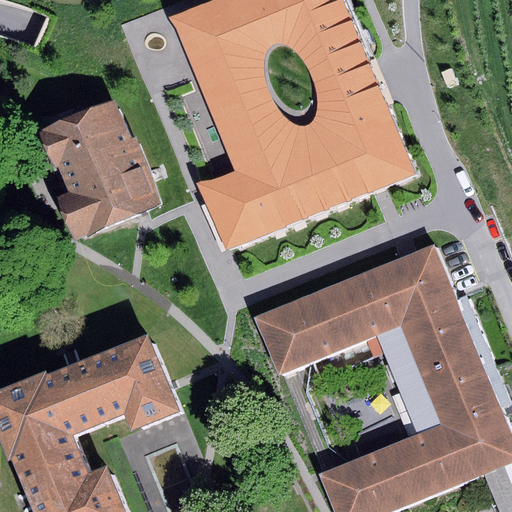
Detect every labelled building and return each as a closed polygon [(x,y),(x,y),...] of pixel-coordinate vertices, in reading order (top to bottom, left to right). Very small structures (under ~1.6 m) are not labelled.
[(377,81),(343,0),(214,0),(171,17),(234,171),(199,185),(225,250),(415,173),(377,81)] [(112,100),(39,131),(66,193),(55,198),(73,240),(160,204),(133,138),(128,140),(112,100)] [(407,253),(255,315),(280,374),(399,325),(440,425),(320,474),(335,511),(395,511),(485,476),(494,472),(505,468),(511,464),(511,448),(496,409),(511,403),(468,295),(453,301),(430,244),(407,253)] [(46,371),(0,389),(0,443),(7,461),(13,459),(34,511),(128,511),(108,461),(89,468),(75,435),(126,414),(133,431),(181,412),(149,334),(48,375),(46,371)] [(494,472),(485,476),(499,511),(511,511),(511,484),(505,468),(494,472)]
